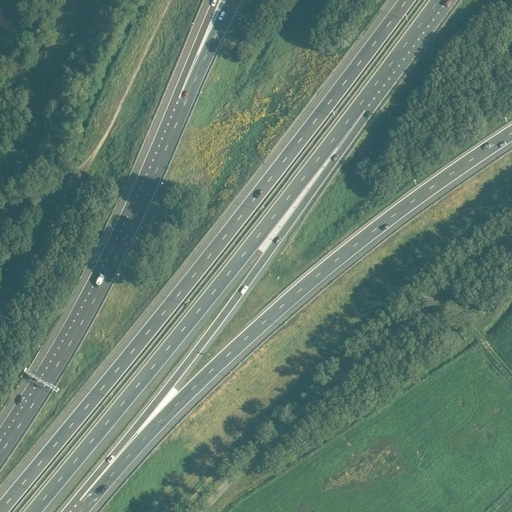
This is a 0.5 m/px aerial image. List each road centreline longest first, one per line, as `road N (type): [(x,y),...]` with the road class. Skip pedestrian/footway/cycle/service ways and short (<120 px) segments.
road 1 (motorway): [(405,0),(0,511)]
road 2 (motorway): [(79,497),(277,308),(416,197),(511,133)]
road 3 (motorway): [(34,511),(356,109)]
road 4 (motorway): [(79,497),(330,167),(356,109)]
road 5 (unclassified): [(206,511),(299,410),(511,230)]
road 6 (motorway): [(184,102),(110,267),(0,453)]
road 7 (track): [(85,171),(0,317)]
road 8 (motorway): [(356,109),(437,0)]
